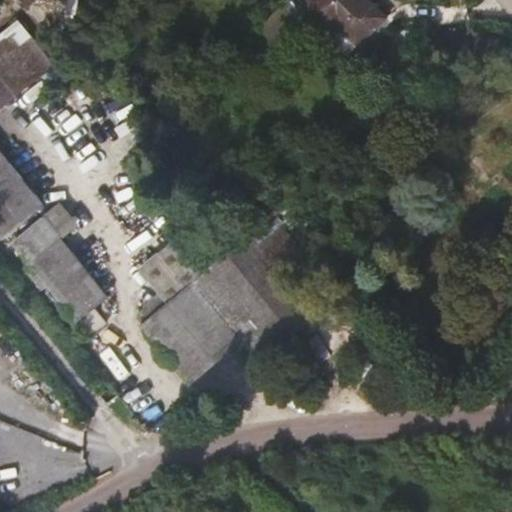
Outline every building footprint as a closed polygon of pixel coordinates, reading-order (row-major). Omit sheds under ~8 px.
[(313,0),(309,0),(301,9),(291,0),(286,0),(258,29),(272,42),(313,0)] [(367,0),(313,0),(272,42),(275,45),(297,22),(317,40),(325,32),(349,56),(387,18),(367,0)] [(0,111),(43,76),(55,67),(19,22),(0,37),(0,111)] [(55,67),(43,76),(53,88),(65,79),(55,67)] [(511,152),(489,128),(466,147),(492,175),(501,167),(510,177),(511,174),(511,152)] [(0,151),(0,234),(3,239),(44,205),(0,151)] [(458,194),(434,164),(416,178),(439,208),(458,194)] [(348,187),(337,172),(323,181),(322,180),(316,184),(327,200),(338,191),(340,193),(348,187)] [(60,206),(46,217),(64,239),(77,227),(60,206)] [(170,303),(143,326),(177,367),(229,325),(244,342),(250,351),(260,362),(262,364),(341,293),(266,206),(200,260),(194,265),(174,242),(142,269),(163,294),(170,303)] [(13,244),(30,266),(64,239),(46,217),(13,244)] [(64,239),(30,266),(41,279),(90,339),(110,324),(97,308),(110,298),(64,239)] [(143,326),(170,303),(163,294),(136,318),(143,326)] [(231,353),(244,342),(229,325),(177,367),(193,385),(231,353)] [(425,375),(411,359),(401,368),(415,384),(425,375)]
